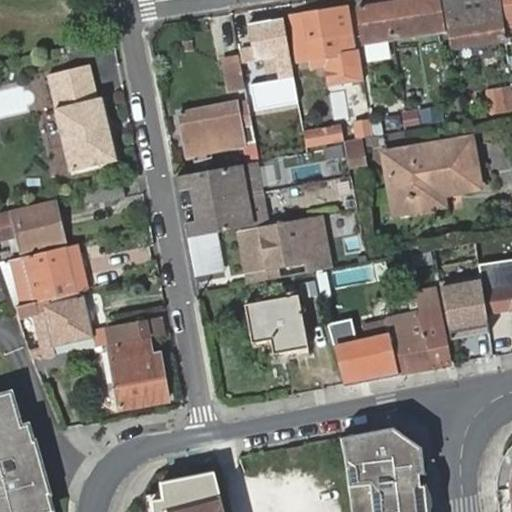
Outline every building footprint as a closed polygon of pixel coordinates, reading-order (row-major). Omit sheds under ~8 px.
[(394,0),(360,6),(365,41),(445,28),(439,0),(394,0)] [(443,0),(452,47),(507,38),(500,0),(443,0)] [(292,16),(297,58),(352,52),(346,8),(292,16)] [(246,24),(253,61),(289,54),(282,17),(246,24)] [(221,57),(225,93),(246,91),(242,54),(221,57)] [(91,64),(49,74),(57,107),(56,108),(71,171),(117,160),(103,97),(99,98),(91,64)] [(490,88),(493,108),(511,104),(511,97),(510,85),(490,88)] [(292,89),(250,97),(258,137),(300,129),(292,89)] [(258,145),(249,101),(236,104),(235,101),(180,113),(191,160),(258,145)] [(399,115),(401,128),(461,117),(458,103),(399,115)] [(306,117),(307,145),(319,144),(319,117),(306,117)] [(344,141),(349,170),(368,167),(363,138),(344,141)] [(386,155),(395,196),(410,193),(416,198),(418,208),(443,204),(440,193),(478,186),(469,140),(386,155)] [(258,162),(178,176),(181,191),(192,189),(207,186),(210,202),(264,193),(258,162)] [(96,204),(127,196),(125,182),(92,190),(96,204)] [(207,186),(192,189),(195,205),(210,202),(207,186)] [(198,222),(188,223),(191,237),(269,224),(264,193),(210,202),(213,219),(198,222)] [(410,193),(395,196),(398,211),(418,208),(416,198),(410,193)] [(210,202),(195,205),(198,222),(213,219),(210,202)] [(0,215),(0,232),(1,238),(22,233),(25,250),(64,242),(54,203),(0,215)] [(323,218),(242,233),(249,274),(258,273),(259,282),(332,270),(323,218)] [(93,275),(87,243),(79,245),(86,276),(93,275)] [(79,245),(18,260),(27,304),(89,291),(86,276),(79,245)] [(488,313),(511,309),(511,259),(480,265),(488,313)] [(18,260),(4,263),(20,305),(27,304),(18,260)] [(373,292),(369,266),(327,272),(331,298),(373,292)] [(104,272),(93,275),(86,276),(89,291),(108,287),(104,272)] [(249,274),(251,284),(259,282),(258,273),(249,274)] [(479,279),(440,286),(449,334),(488,326),(479,279)] [(247,304),(253,343),(273,340),(273,345),(275,359),(311,354),(301,295),(247,304)] [(84,296),(22,310),(25,319),(40,317),(46,349),(37,351),(40,358),(72,351),(95,347),(91,331),(84,296)] [(440,307),(421,310),(434,368),(451,364),(440,307)] [(434,368),(421,310),(389,316),(393,337),(359,343),(366,380),(434,368)] [(125,341),(163,333),(160,318),(122,326),(125,341)] [(122,326),(91,331),(95,347),(97,347),(125,341),(122,326)] [(156,380),(152,354),(150,342),(110,349),(120,408),(168,400),(164,379),(156,380)] [(72,351),(40,358),(45,369),(74,363),(72,351)] [(160,353),(152,354),(156,380),(164,379),(160,353)] [(45,511),(42,500),(48,498),(51,497),(46,480),(40,478),(37,471),(41,463),(36,444),(34,445),(27,447),(21,426),(12,394),(0,397),(0,511),(45,511)] [(29,430),(21,426),(27,447),(34,445),(29,430)] [(428,511),(424,457),(383,427),(377,428),(366,430),(358,432),(342,435),(352,511),(428,511)] [(511,511),(511,445),(511,447),(504,457),(501,463),(499,471),(496,481),(497,485),(499,511),(511,511)] [(46,480),(41,463),(37,471),(40,478),(46,480)] [(227,511),(218,473),(188,479),(188,482),(181,484),(181,480),(164,484),(166,500),(155,502),(156,511),(227,511)] [(42,500),(45,511),(52,511),(48,498),(42,500)]
